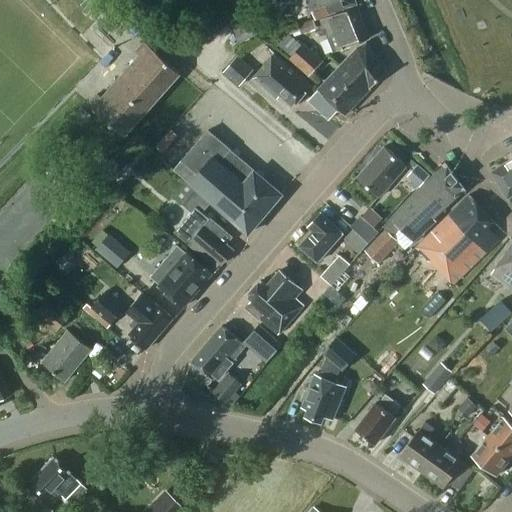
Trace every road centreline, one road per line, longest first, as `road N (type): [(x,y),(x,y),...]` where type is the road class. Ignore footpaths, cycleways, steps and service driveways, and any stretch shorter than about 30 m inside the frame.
road 1 (tertiary): [(156,411),(168,350),(406,82)]
road 2 (tertiary): [(420,511),(330,452),(156,411)]
road 3 (tertiary): [(0,435),(102,410),(156,411)]
